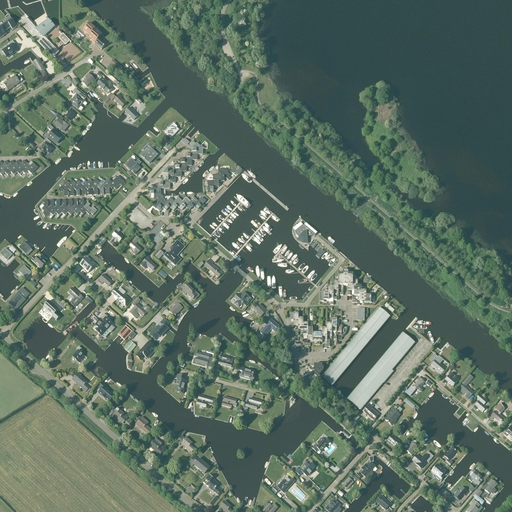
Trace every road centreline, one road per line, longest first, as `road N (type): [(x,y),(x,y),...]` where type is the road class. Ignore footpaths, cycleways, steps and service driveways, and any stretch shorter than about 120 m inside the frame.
road 1 (tertiary): [(198,511),(1,335)]
road 2 (unclassified): [(300,375),(278,397),(177,370)]
road 3 (unclassified): [(159,313),(140,332),(65,266)]
road 4 (unclassified): [(279,306),(304,305),(342,260),(309,237)]
